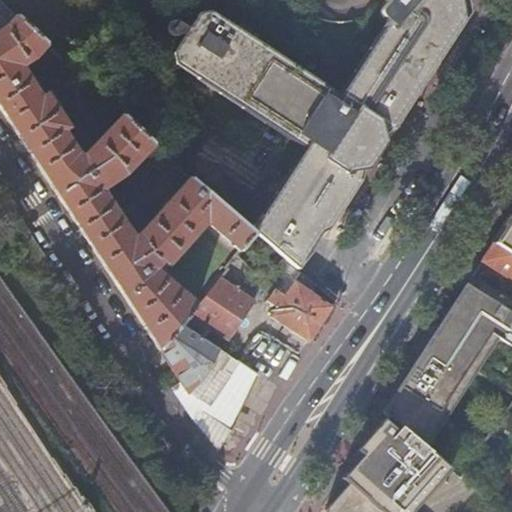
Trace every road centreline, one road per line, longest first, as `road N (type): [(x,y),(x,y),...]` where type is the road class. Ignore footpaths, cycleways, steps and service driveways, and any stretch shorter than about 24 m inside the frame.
road 1 (residential): [(0,144),(143,369),(222,468),(262,499)]
road 2 (residential): [(511,95),(451,102),(364,246),(372,334)]
road 3 (primary): [(511,113),(372,334)]
road 4 (primary): [(372,334),(262,499)]
